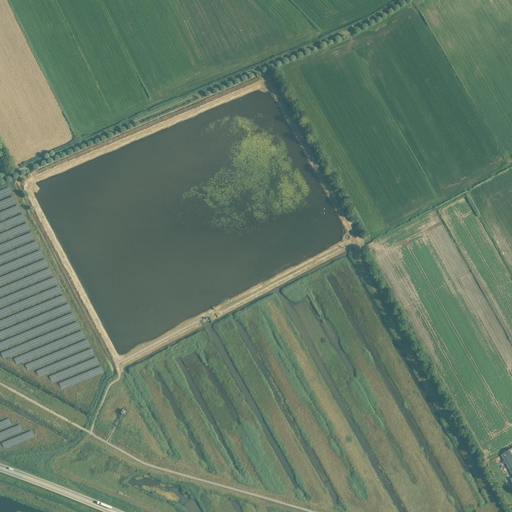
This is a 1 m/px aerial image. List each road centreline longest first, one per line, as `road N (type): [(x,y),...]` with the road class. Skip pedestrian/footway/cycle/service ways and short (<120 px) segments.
road 1 (track): [(28,167),(403,0)]
road 2 (primary): [(115,511),(0,466)]
